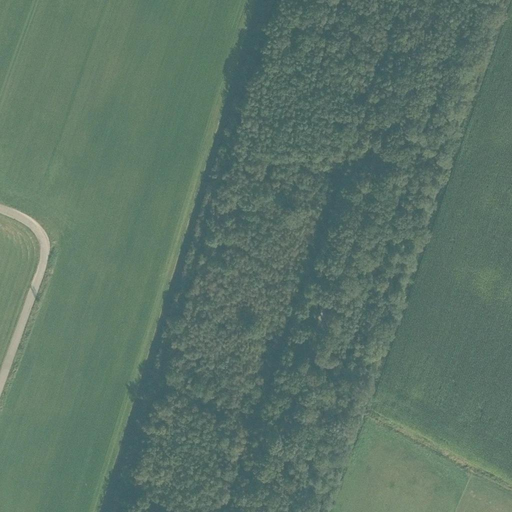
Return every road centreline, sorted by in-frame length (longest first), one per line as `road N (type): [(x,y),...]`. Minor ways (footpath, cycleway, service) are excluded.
road 1 (unclassified): [(248,511),(433,0)]
road 2 (unknown): [(96,247),(2,511)]
road 3 (unclassified): [(0,383),(44,259),(35,226),(0,209)]
road 4 (residential): [(14,52),(188,122)]
road 5 (unknown): [(29,222),(156,262)]
